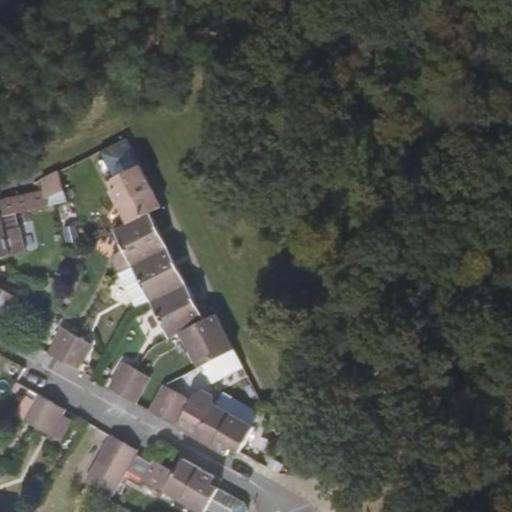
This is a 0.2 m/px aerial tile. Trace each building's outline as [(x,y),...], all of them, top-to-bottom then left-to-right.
[(128,139),(101,152),(115,180),(108,183),(129,224),(152,212),(163,206),(128,139)] [(0,202),(0,217),(17,214),(54,205),(51,199),(69,190),(60,172),(43,180),(47,190),(0,202)] [(117,230),(116,231),(126,251),(114,257),(122,272),(124,272),(170,249),(152,212),(129,224),(117,230)] [(17,214),(0,217),(0,258),(26,252),(17,214)] [(170,249),(124,272),(142,308),(152,302),(188,284),(170,249)] [(188,284),(152,302),(171,338),(181,333),(206,320),(188,284)] [(0,316),(7,321),(20,299),(0,287),(0,316)] [(206,320),(181,333),(199,369),(236,349),(218,314),(206,320)] [(51,356),(65,363),(79,338),(62,328),(53,345),(57,347),(51,356)] [(65,363),(78,371),(92,345),(79,338),(65,363)] [(110,389),(123,396),(138,370),(125,363),(110,389)] [(123,396),(136,404),(150,378),(138,370),(123,396)] [(232,448),(241,453),(256,427),(216,404),(213,395),(204,390),(195,393),(191,400),(165,386),(151,412),(228,456),(232,448)] [(38,429),(53,403),(41,395),(26,421),(38,429)] [(66,410),(53,403),(38,429),(40,430),(51,436),(62,418),(66,410)] [(72,423),(62,418),(51,436),(61,442),(72,423)] [(98,494),(126,444),(113,436),(84,486),(98,494)] [(159,462),(138,450),(126,444),(98,494),(110,501),(126,472),(198,511),(208,511),(221,489),(212,484),(216,478),(183,459),(176,472),(159,462)] [(221,489),(208,511),(209,511),(244,511),(245,511),(243,505),(239,499),(221,489)]
